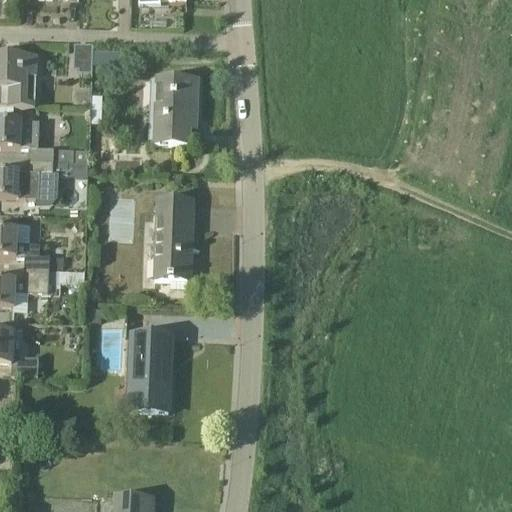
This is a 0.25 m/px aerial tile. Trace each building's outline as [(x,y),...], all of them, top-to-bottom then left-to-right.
[(186,6),(186,0),(138,0),(138,9),(160,10),(160,5),(186,6)] [(92,50),(74,49),(74,61),(80,61),(79,77),(91,77),(92,50)] [(36,77),(22,76),(23,61),(0,59),(0,92),(7,93),(6,111),(34,112),(36,77)] [(157,83),(155,149),(189,150),(189,123),(196,123),(197,84),(157,83)] [(91,100),(91,108),(102,108),(102,101),(91,100)] [(39,127),(22,127),(0,125),(0,152),(28,154),(28,166),(53,167),(86,168),(86,156),(38,154),(39,127)] [(95,174),(142,175),(142,160),(109,160),(109,136),(95,136),(95,174)] [(52,179),(53,167),(28,166),(27,178),(0,176),(0,203),(38,205),(39,178),(52,179)] [(157,205),(154,285),(190,286),(192,206),(157,205)] [(17,249),(18,235),(0,233),(0,260),(24,262),(24,274),(49,275),(49,262),(39,262),(40,250),(17,249)] [(80,276),(49,275),(24,274),(23,286),(0,284),(0,311),(14,312),(15,297),(60,299),(60,288),(80,289),(80,276)] [(101,314),(86,314),(86,327),(101,328),(101,314)] [(10,363),(11,338),(0,337),(0,369),(11,370),(11,382),(37,384),(38,364),(10,363)] [(131,340),(128,416),(168,418),(171,342),(131,340)]
